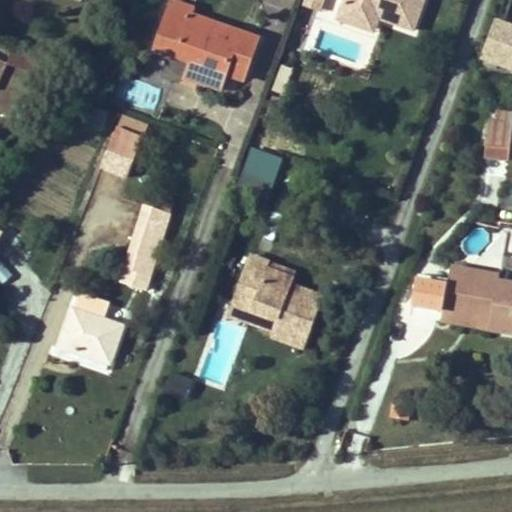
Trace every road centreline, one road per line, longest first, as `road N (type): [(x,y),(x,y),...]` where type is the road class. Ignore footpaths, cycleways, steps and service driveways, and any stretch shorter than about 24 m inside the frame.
road 1 (unknown): [(124,490),(294,0)]
road 2 (unclassified): [(0,490),(200,490),(511,463)]
road 3 (unknown): [(0,453),(103,198)]
